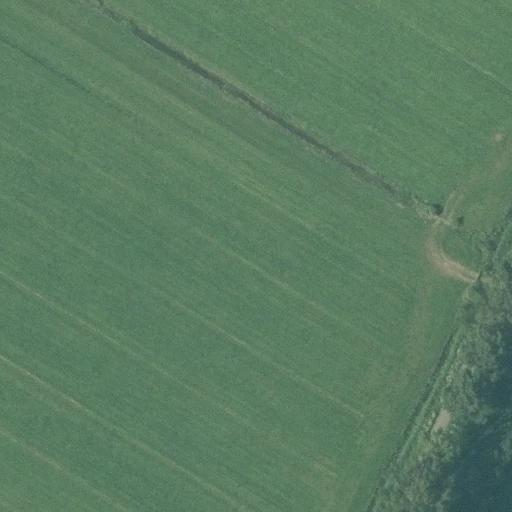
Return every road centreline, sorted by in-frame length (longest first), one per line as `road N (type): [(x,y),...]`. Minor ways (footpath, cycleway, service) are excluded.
road 1 (unclassified): [(397,511),(511,271)]
road 2 (track): [(473,159),(392,374)]
road 3 (track): [(433,255),(330,186)]
